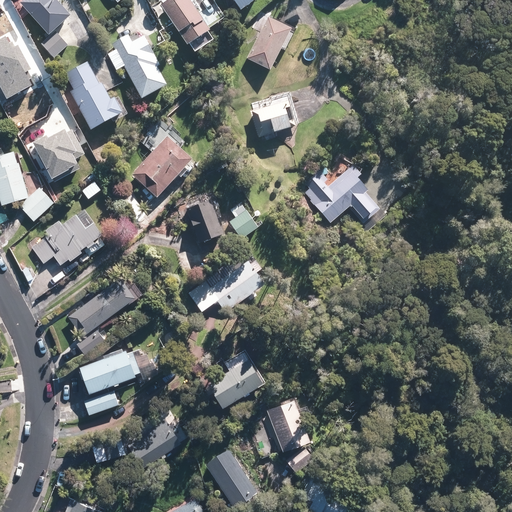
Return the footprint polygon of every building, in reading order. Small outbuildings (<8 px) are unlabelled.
[(22,0),(19,3),(47,34),(66,16),(51,0),(22,0)] [(187,0),(169,0),(162,5),(186,45),(207,32),(187,0)] [(221,0),(226,5),(229,3),(238,14),(256,2),(254,0),(221,0)] [(0,18),(0,76),(30,58),(18,39),(4,16),(0,18)] [(287,31),(269,20),(246,59),(265,69),(287,31)] [(55,32),(41,45),(53,58),(68,45),(55,32)] [(127,39),(112,46),(138,98),(160,87),(151,68),(156,65),(142,37),(129,43),(127,39)] [(86,65),(64,76),(90,127),(122,111),(116,100),(109,104),(100,86),(98,87),(86,65)] [(289,97),(254,104),(262,137),(296,130),(289,97)] [(191,163),(165,140),(134,174),(159,197),(191,163)] [(13,155),(0,158),(0,198),(2,206),(25,200),(13,155)] [(310,190),(306,193),(328,222),(348,207),(361,223),(376,211),(362,193),(367,189),(351,168),(325,188),(322,184),(326,180),(320,172),(306,183),(310,190)] [(53,202),(41,189),(22,207),(33,219),(53,202)] [(222,234),(211,203),(187,212),(199,242),(222,234)] [(78,214),(32,247),(43,262),(54,254),(62,265),(96,240),(78,214)] [(256,227),(248,216),(232,227),(240,238),(256,227)] [(259,285),(244,265),(210,290),(226,311),(259,285)] [(118,281),(68,318),(82,336),(131,300),(118,281)] [(126,354),(80,371),(88,392),(134,375),(126,354)] [(243,365),(208,387),(222,409),(257,388),(243,365)] [(113,393),(86,403),(91,416),(118,406),(113,393)] [(289,404),(265,413),(279,452),(304,443),(289,404)] [(165,422),(128,447),(142,468),(179,444),(165,422)] [(301,450),(286,462),(294,472),(309,460),(301,450)] [(229,452),(206,466),(231,506),(254,493),(229,452)] [(342,511),(346,506),(308,483),(296,500),(314,511),(342,511)] [(95,511),(73,502),(68,511),(95,511)]
